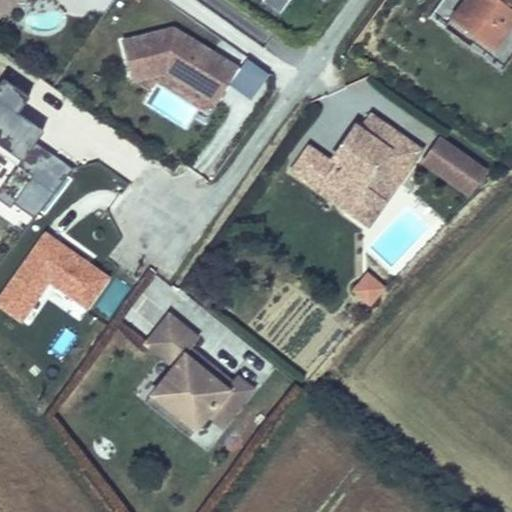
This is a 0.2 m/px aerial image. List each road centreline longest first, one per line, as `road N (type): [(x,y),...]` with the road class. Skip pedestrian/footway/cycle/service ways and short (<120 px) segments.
road 1 (residential): [(171,221),(213,204),(362,0)]
road 2 (unknown): [(308,74),(201,0)]
